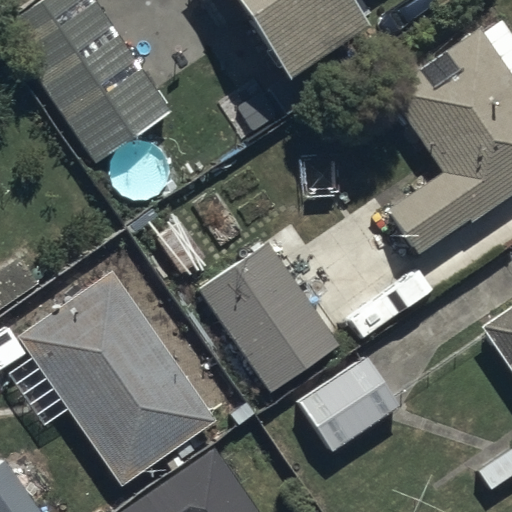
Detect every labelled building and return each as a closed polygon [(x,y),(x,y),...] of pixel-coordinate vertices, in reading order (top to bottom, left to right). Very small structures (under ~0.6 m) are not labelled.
[(98,0),(13,0),(0,9),(0,16),(93,155),(168,104),(98,0)] [(209,0),(230,27),(246,15),(284,64),(361,6),(356,0),(209,0)] [(471,18),(382,78),(437,162),(384,198),(416,247),(511,183),(511,72),(509,67),(511,64),(511,32),(498,12),(477,27),(471,18)] [(259,235),(190,284),(265,387),(333,337),(259,235)] [(106,263),(10,329),(27,354),(5,368),(40,422),(63,406),(112,482),(215,415),(106,263)] [(511,294),(479,318),(511,365),(511,294)] [(360,348),(295,394),(329,445),(396,399),(360,348)] [(257,511),(207,440),(105,511),(257,511)] [(0,455),(0,511),(39,511),(62,495),(38,460),(14,476),(0,455)]
